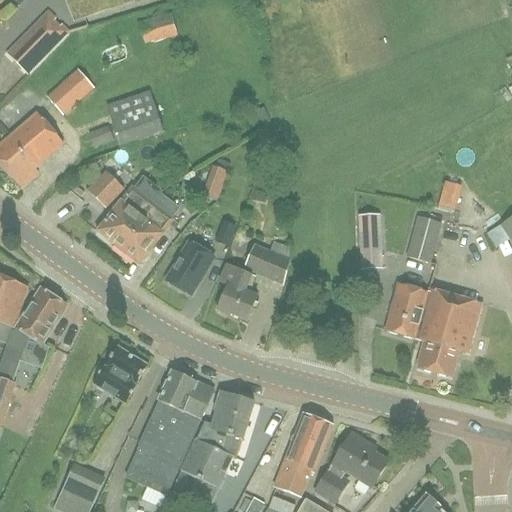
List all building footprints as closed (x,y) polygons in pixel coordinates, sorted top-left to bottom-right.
[(84,17),(139,0),(70,0),(73,10),(81,7),(84,17)] [(8,56),(28,76),(69,33),(48,14),(31,32),(23,41),(8,56)] [(144,25),(147,42),(180,36),(177,20),(144,25)] [(63,116),(95,89),(78,70),(47,98),(63,116)] [(107,107),(114,126),(121,148),(163,134),(157,112),(150,93),(107,107)] [(36,170),(64,145),(38,115),(12,138),(0,149),(0,165),(22,190),(40,174),(36,170)] [(95,149),(114,142),(109,127),(89,134),(95,149)] [(218,161),(206,192),(220,197),(232,167),(218,161)] [(106,210),(124,191),(106,172),(87,191),(106,210)] [(441,207),(460,210),(465,182),(446,178),(441,207)] [(138,216),(137,215),(148,202),(132,190),(122,203),(121,203),(97,234),(125,255),(139,237),(129,229),(138,216)] [(139,237),(125,255),(134,262),(140,266),(163,235),(169,227),(173,221),(148,202),(137,215),(138,216),(129,229),(139,237)] [(361,272),(383,271),(382,251),(380,216),(358,217),(361,272)] [(511,218),(500,227),(511,245),(511,218)] [(430,265),(441,225),(418,219),(407,259),(430,265)] [(215,244),(229,248),(236,227),(222,222),(215,244)] [(188,242),(164,283),(189,298),(192,300),(216,259),(209,254),(188,242)] [(273,244),(270,252),(255,245),(245,270),(258,276),(284,287),(291,261),(290,260),(289,250),(277,245),(273,244)] [(251,292),(256,279),(227,266),(220,284),(228,287),(217,312),(231,318),(232,315),(248,321),(257,298),(249,295),(250,291),(251,292)] [(0,325),(13,330),(29,289),(0,277),(0,325)] [(416,342),(429,295),(397,287),(385,333),(416,342)] [(0,379),(13,384),(29,336),(33,338),(43,345),(45,342),(48,337),(66,308),(55,300),(56,297),(55,294),(50,290),(46,291),(44,294),(40,292),(17,329),(14,333),(12,332),(0,366),(0,365),(0,379)] [(430,292),(429,295),(416,342),(423,343),(417,365),(420,366),(419,371),(450,379),(457,352),(468,355),(481,305),(430,292)] [(116,349),(106,367),(105,366),(93,386),(112,397),(115,394),(129,402),(139,386),(138,385),(148,368),(116,349)] [(126,479),(166,497),(213,392),(210,390),(172,373),(159,403),(160,403),(141,447),(126,479)] [(0,379),(0,428),(14,388),(15,384),(13,384),(0,379)] [(171,493),(183,499),(209,510),(212,504),(218,490),(225,474),(227,475),(234,460),(238,461),(254,403),(221,394),(215,413),(217,413),(213,426),(204,423),(177,481),(171,493)] [(303,496),(307,484),(306,483),(310,473),(314,475),(333,427),(304,415),(275,488),(300,498),(303,496)] [(343,479),(345,477),(346,474),(372,489),(388,463),(366,450),(368,445),(351,435),(327,475),(315,496),(335,507),(349,483),(343,479)] [(75,470),(65,492),(96,506),(106,484),(85,475),(75,470)] [(441,511),(440,510),(426,497),(412,511),(441,511)] [(293,511),(295,506),(273,498),(269,510),(267,511),(293,511)] [(246,511),(261,511),(265,505),(254,499),(246,511)] [(323,511),(306,502),(299,511),(323,511)]
